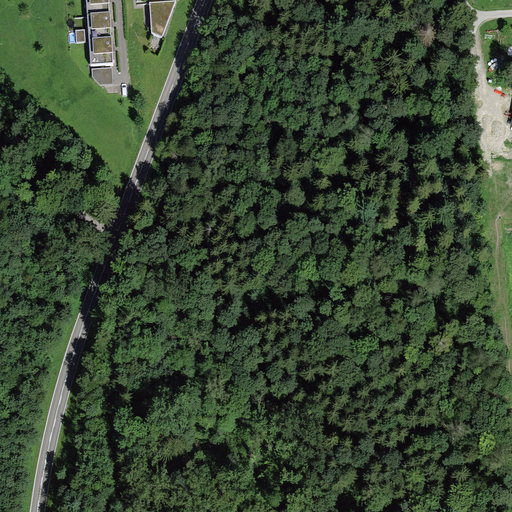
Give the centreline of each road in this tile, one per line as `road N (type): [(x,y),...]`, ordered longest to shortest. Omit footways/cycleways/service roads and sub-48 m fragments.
road 1 (secondary): [(36,511),(62,383),(203,0)]
road 2 (track): [(453,511),(394,144),(359,0)]
road 3 (track): [(122,511),(108,444),(123,294),(113,237)]
road 4 (track): [(0,147),(113,237)]
